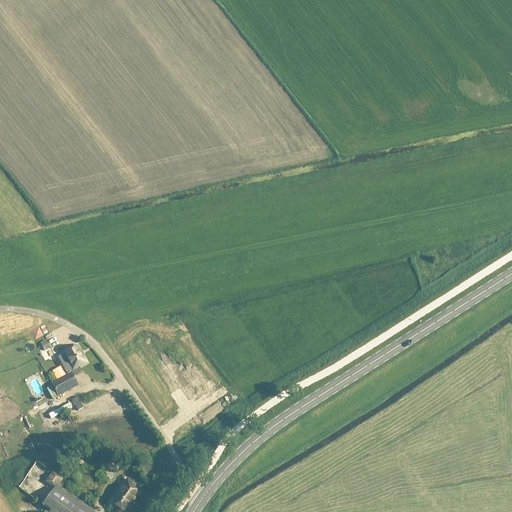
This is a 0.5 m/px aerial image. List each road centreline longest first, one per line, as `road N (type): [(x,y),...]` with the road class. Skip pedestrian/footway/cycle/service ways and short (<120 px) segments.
road 1 (secondary): [(202,497),(275,425),(511,274)]
road 2 (unclassified): [(202,497),(96,347),(46,316),(0,310)]
